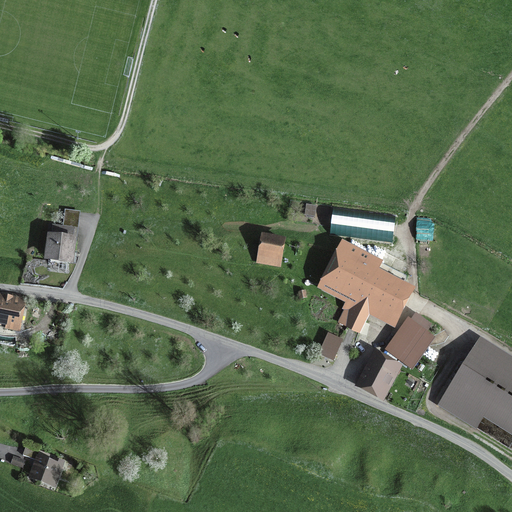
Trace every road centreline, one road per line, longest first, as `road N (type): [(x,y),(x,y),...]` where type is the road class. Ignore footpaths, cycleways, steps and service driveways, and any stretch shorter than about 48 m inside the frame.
road 1 (unclassified): [(0,288),(107,304),(227,344),(459,438),(511,474)]
road 2 (track): [(327,383),(382,345),(405,314),(413,286),(409,226),(418,201),(511,76)]
road 3 (track): [(155,0),(114,143),(94,149),(0,127)]
road 4 (track): [(227,344),(205,372),(183,383),(0,391)]
